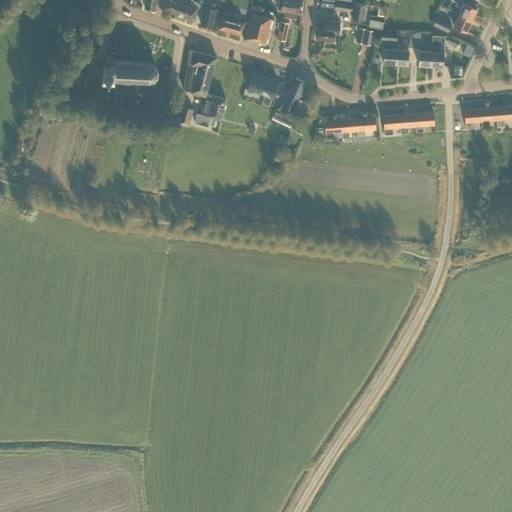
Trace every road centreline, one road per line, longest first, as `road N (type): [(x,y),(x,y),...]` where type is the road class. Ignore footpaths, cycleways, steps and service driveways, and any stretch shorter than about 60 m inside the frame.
road 1 (unclassified): [(296,511),(437,275),(450,213),(446,91)]
road 2 (track): [(128,242),(142,199),(231,210),(268,196),(308,151),(327,88)]
road 3 (residential): [(304,65),(156,17)]
road 4 (unclassified): [(446,91),(353,98),(315,80),(304,65)]
